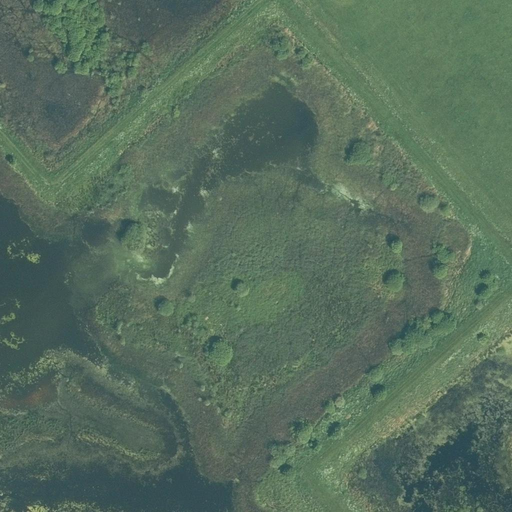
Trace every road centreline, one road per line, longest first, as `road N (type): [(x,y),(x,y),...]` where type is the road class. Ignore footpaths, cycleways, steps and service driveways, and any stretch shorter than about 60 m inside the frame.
road 1 (track): [(263,0),(60,179),(39,179),(0,136)]
road 2 (track): [(339,511),(308,474),(511,290)]
